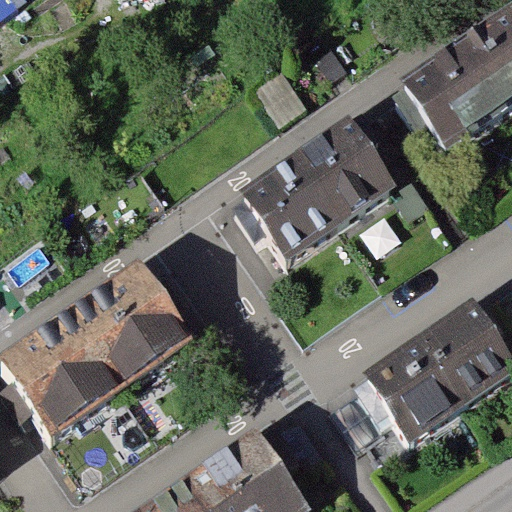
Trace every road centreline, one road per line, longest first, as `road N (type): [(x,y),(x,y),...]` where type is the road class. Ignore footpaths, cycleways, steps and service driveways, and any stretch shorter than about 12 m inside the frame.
road 1 (residential): [(179,222),(505,0)]
road 2 (residential): [(297,393),(511,248)]
road 3 (residential): [(0,349),(179,222)]
road 4 (residential): [(297,393),(179,222)]
road 5 (residential): [(128,511),(297,393)]
road 6 (residential): [(372,511),(297,393)]
